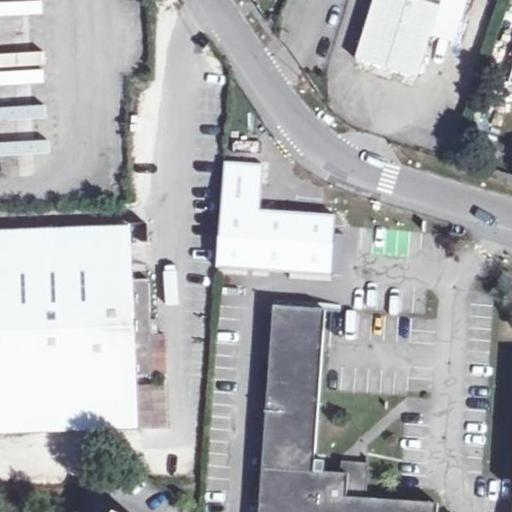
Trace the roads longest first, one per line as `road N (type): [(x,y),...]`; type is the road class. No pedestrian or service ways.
road 1 (unclassified): [(511,214),(373,174),(322,146),(215,0)]
road 2 (unknown): [(0,194),(38,182),(71,149),(84,119),(87,0)]
